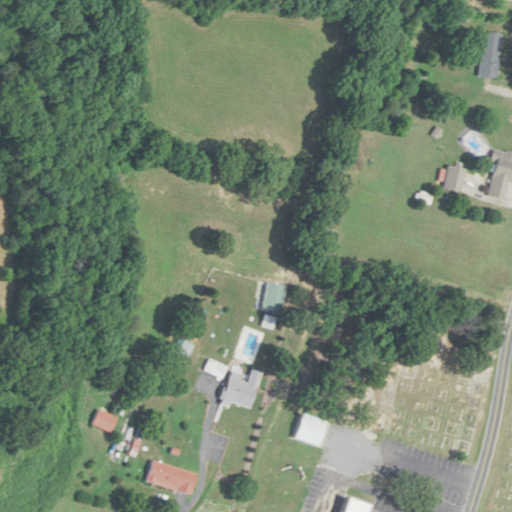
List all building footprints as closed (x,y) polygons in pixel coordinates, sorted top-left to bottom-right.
[(481,32),(478,77),(497,79),(501,34),(481,32)] [(487,197),(505,199),(508,183),(511,184),(511,153),(494,151),(487,197)] [(459,194),(464,170),(447,166),(442,190),(459,194)] [(280,312),(286,287),(266,283),(261,308),(280,312)] [(163,322),(154,317),(133,357),(142,362),(163,322)] [(262,373),(251,370),(247,383),(228,378),(219,405),(230,408),(231,404),(250,410),(262,373)] [(108,432),(115,420),(99,411),(92,423),(108,432)] [(197,474),(152,461),(145,482),(191,496),(197,474)] [(362,511),(364,506),(342,500),(338,511),(362,511)]
